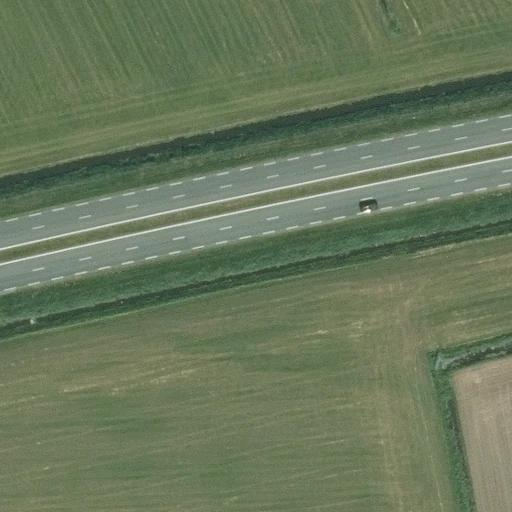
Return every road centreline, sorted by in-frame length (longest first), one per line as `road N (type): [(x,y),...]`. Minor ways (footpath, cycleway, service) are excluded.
road 1 (primary): [(511,128),(0,237)]
road 2 (primary): [(0,278),(511,170)]
